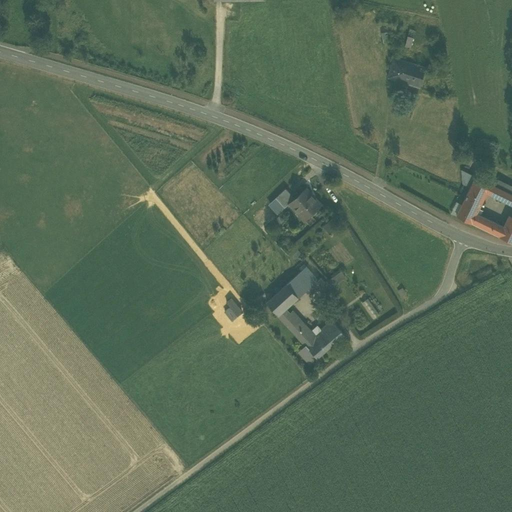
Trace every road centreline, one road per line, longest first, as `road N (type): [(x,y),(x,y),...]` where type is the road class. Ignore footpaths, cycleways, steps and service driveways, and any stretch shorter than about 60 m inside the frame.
road 1 (tertiary): [(0,52),(282,143),(463,239)]
road 2 (unclassified): [(137,511),(444,292),(463,239)]
